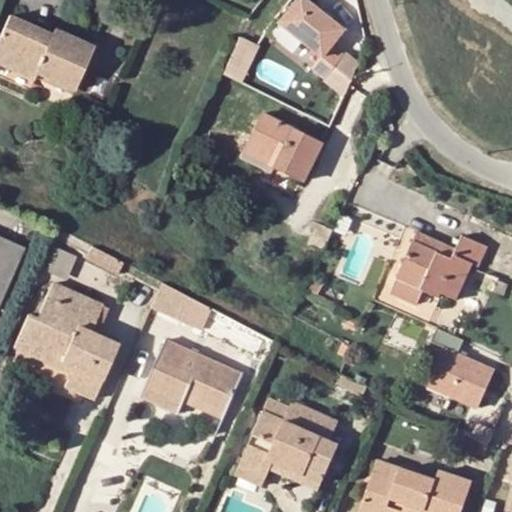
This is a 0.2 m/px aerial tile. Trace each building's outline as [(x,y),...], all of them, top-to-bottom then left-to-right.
[(320,56),(311,67),(323,78),(342,54),(329,44),(342,28),(306,0),(294,0),(277,21),(320,56)] [(54,30),(52,35),(8,16),(0,34),(0,62),(33,78),(35,73),(75,90),(93,48),(54,30)] [(237,41),(225,68),(242,77),(255,51),(237,41)] [(342,54),(323,78),(343,93),(355,65),(342,54)] [(242,77),(225,68),(222,76),(239,84),(242,77)] [(261,115),(246,145),(275,160),(271,168),(300,182),(319,144),(261,115)] [(246,145),(239,159),(268,174),(271,168),(275,160),(246,145)] [(416,231),(395,279),(439,298),(440,294),(455,300),(471,266),(478,269),(487,249),(460,236),(454,248),(449,260),(430,252),(436,240),(416,231)] [(430,252),(449,260),(454,248),(436,240),(430,252)] [(0,292),(19,250),(0,241),(0,292)] [(62,281),(73,257),(48,246),(37,270),(62,281)] [(88,262),(106,271),(113,258),(94,249),(88,262)] [(126,265),(113,258),(106,271),(119,278),(126,265)] [(497,281),(491,292),(502,297),(507,286),(497,281)] [(92,332),(104,306),(54,283),(38,317),(30,313),(17,340),(72,366),(63,385),(94,400),(119,345),(92,332)] [(155,303),(187,318),(195,300),(164,284),(155,303)] [(464,341),(437,329),(431,343),(443,348),(427,386),(478,409),(495,371),(458,355),(464,341)] [(170,349),(164,362),(160,361),(158,360),(142,397),(178,414),(183,402),(191,384),(203,390),(199,398),(226,411),(243,376),(168,341),(165,347),(170,349)] [(343,343),(336,355),(345,359),(351,347),(343,343)] [(170,349),(165,347),(160,361),(164,362),(170,349)] [(363,401),(367,392),(338,379),(335,388),(363,401)] [(203,390),(191,384),(183,402),(222,420),(226,411),(199,398),(203,390)] [(265,412),(285,421),(291,408),(270,399),(265,412)] [(267,474),(273,461),(303,474),(305,467),(325,476),(338,445),(329,441),(338,422),(294,401),(291,408),(285,421),(265,412),(240,466),(266,477),(267,474)] [(378,460),(368,488),(374,490),(384,461),(378,460)] [(322,482),(303,474),(273,461),(267,474),(316,497),(322,482)] [(360,511),(462,511),(473,481),(440,470),(437,478),(384,461),(374,490),(368,488),(360,511)] [(260,490),(266,477),(240,466),(235,478),(260,490)] [(305,467),(303,474),(322,482),(325,476),(305,467)]
